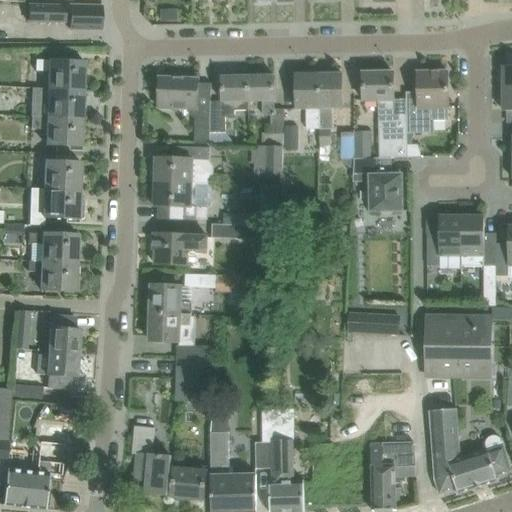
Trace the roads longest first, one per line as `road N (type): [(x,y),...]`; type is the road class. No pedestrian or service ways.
road 1 (residential): [(95,511),(112,313),(122,279),(131,46)]
road 2 (residential): [(476,35),(131,46)]
road 3 (residential): [(432,511),(421,422),(418,229)]
road 4 (residential): [(418,180),(469,180),(476,168),(476,35)]
